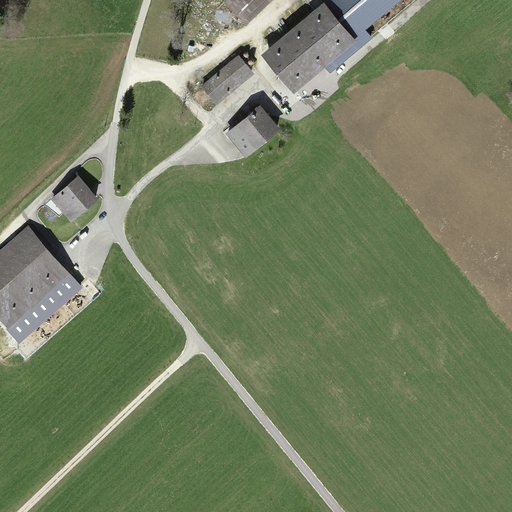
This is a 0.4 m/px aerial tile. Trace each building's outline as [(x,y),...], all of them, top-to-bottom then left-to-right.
[(226,0),(224,2),(244,23),(267,0),(226,0)] [(326,0),(356,36),(399,0),(326,0)] [(323,4),(262,54),(291,89),(352,39),(323,4)] [(203,80),(217,98),(253,70),(239,52),(203,80)] [(237,126),(254,145),(280,121),(262,102),(237,126)] [(54,196),(71,216),(98,193),(82,173),(54,196)] [(0,253),(0,308),(13,323),(51,289),(55,294),(75,276),(30,226),(0,253)]
